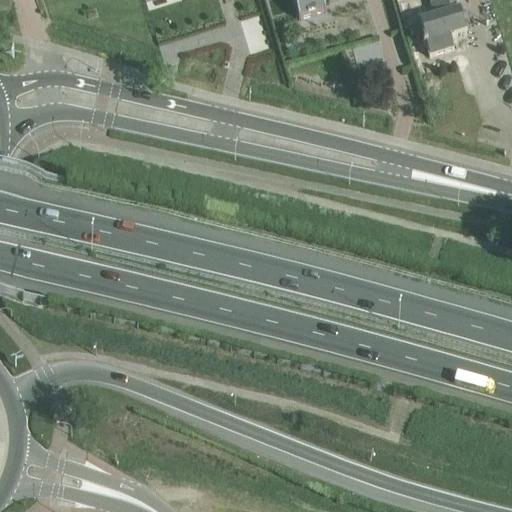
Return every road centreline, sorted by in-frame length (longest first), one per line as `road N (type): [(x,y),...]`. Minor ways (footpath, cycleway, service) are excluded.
road 1 (motorway): [(0,260),(511,391)]
road 2 (motorway): [(511,336),(0,210)]
road 3 (motorway): [(11,399),(98,378),(379,485),(493,511)]
road 4 (secondary): [(471,187),(376,153),(74,80),(0,90)]
road 5 (secondary): [(2,118),(70,112),(290,161),(471,187)]
road 6 (residential): [(155,511),(14,469)]
